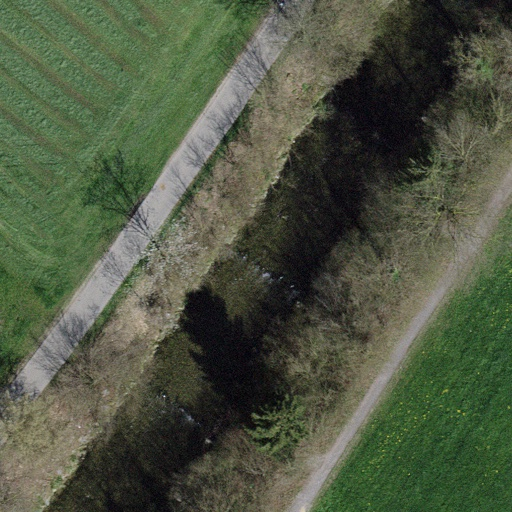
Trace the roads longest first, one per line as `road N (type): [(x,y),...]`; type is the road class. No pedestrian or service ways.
road 1 (track): [(0,420),(294,0)]
road 2 (track): [(291,511),(511,171)]
